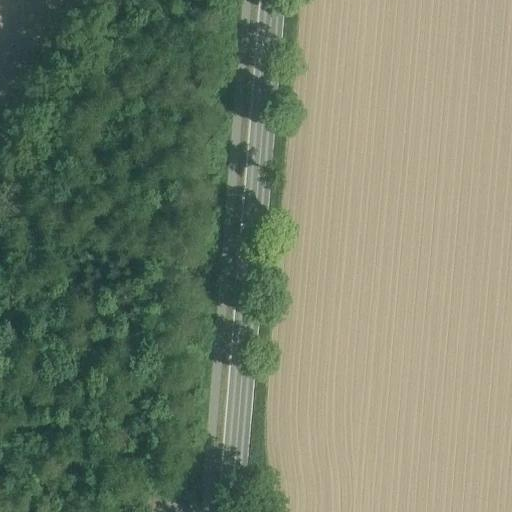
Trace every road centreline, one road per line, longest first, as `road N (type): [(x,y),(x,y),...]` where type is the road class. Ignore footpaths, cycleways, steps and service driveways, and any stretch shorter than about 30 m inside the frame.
road 1 (tertiary): [(227,511),(271,0)]
road 2 (track): [(86,0),(13,135),(0,136)]
